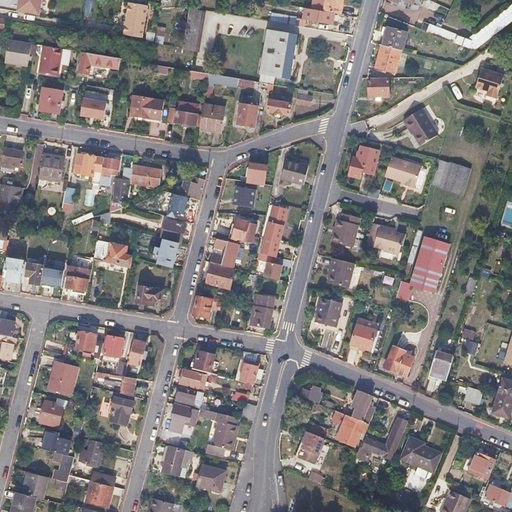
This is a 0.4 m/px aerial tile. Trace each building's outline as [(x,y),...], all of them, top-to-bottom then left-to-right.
[(39,0),(17,0),(16,10),(37,14),(39,0)] [(340,0),(311,0),(310,9),(323,11),(338,14),(340,3),(340,0)] [(434,1),(430,0),(415,0),(413,5),(429,12),(434,1)] [(127,2),(122,33),(140,36),(145,5),(127,2)] [(202,11),(188,8),(181,48),(195,50),(202,11)] [(310,9),(308,9),(307,19),(321,21),(322,16),(323,11),(310,9)] [(298,18),(279,15),(277,22),(282,23),(297,26),(298,18)] [(430,25),(427,32),(474,50),(482,44),(451,33),(430,25)] [(409,33),(388,28),(386,35),(383,46),(403,51),(404,52),(409,33)] [(294,36),(266,31),(257,82),(258,82),(267,83),(272,84),(273,75),(287,78),(294,36)] [(31,44),(7,40),(3,63),(27,67),(31,44)] [(62,49),(42,46),(38,72),(57,75),(62,49)] [(403,51),(383,46),(381,55),(377,68),(397,73),(403,51)] [(119,59),(81,52),(77,75),(87,76),(89,64),(117,69),(119,59)] [(151,64),(145,63),(144,70),(155,71),(156,65),(151,64)] [(503,75),(481,68),(477,80),(475,87),(488,91),(486,95),(496,98),(503,75)] [(208,73),(189,70),(188,77),(207,80),(208,73)] [(237,79),(208,73),(207,80),(205,94),(210,95),(212,83),(236,87),(236,85),(237,79)] [(388,77),(368,78),(368,89),(368,97),(389,96),(388,77)] [(257,82),(237,79),(236,85),(257,88),(258,82),(257,82)] [(62,92),(42,89),(39,111),(58,114),(62,92)] [(139,97),(133,96),(129,115),(158,120),(162,101),(146,99),(147,94),(140,93),(139,97)] [(103,120),(105,103),(82,99),(79,116),(103,120)] [(308,101),(295,99),(294,107),(307,109),(308,101)] [(282,103),(268,100),(266,112),(288,116),(290,104),(286,103),(286,101),(282,100),(282,103)] [(176,112),(171,111),(169,124),(174,125),(174,123),(199,127),(201,116),(197,115),(199,106),(178,102),(176,112)] [(239,103),(236,125),(254,128),(258,105),(239,103)] [(203,105),(201,116),(199,127),(199,130),(219,133),(224,108),(203,105)] [(423,108),(405,119),(410,127),(412,126),(415,129),(417,133),(416,134),(423,144),(440,133),(423,108)] [(357,158),(352,157),(348,175),(359,178),(361,173),(372,175),(379,150),(361,145),(357,158)] [(21,152),(3,148),(0,164),(0,167),(6,169),(7,165),(18,168),(21,152)] [(64,154),(43,150),(39,173),(60,177),(64,154)] [(102,159),(76,155),(73,173),(92,176),(92,175),(99,176),(101,167),(102,159)] [(102,167),(101,167),(99,176),(109,178),(110,175),(115,176),(118,162),(111,160),(111,156),(105,155),(102,167)] [(421,166),(391,157),(385,177),(407,183),(406,187),(414,189),(421,166)] [(310,165),(287,159),(281,179),(305,184),(310,165)] [(469,170),(438,160),(431,184),(462,194),(469,170)] [(266,166),(249,164),(247,182),(257,183),(263,184),(266,166)] [(160,171),(132,166),(129,183),(152,187),(158,185),(160,171)] [(187,181),(183,183),(181,190),(180,196),(189,198),(199,201),(204,181),(195,178),(192,180),(191,183),(187,181)] [(120,183),(115,182),(112,202),(118,203),(118,201),(124,202),(128,181),(121,180),(120,183)] [(21,189),(0,185),(0,186),(0,211),(16,215),(21,189)] [(253,207),(256,189),(235,186),(232,204),(253,207)] [(63,210),(73,211),(74,188),(65,187),(63,210)] [(174,195),(172,194),(167,211),(184,215),(189,198),(180,196),(174,195)] [(269,221),(283,224),(287,208),(269,204),(265,220),(269,221)] [(340,220),(337,219),(331,241),(352,247),(360,217),(342,212),(340,220)] [(237,219),(236,225),(235,229),(230,228),(228,237),(243,241),(244,236),(250,237),(252,228),(247,227),(248,222),(237,219)] [(185,225),(165,220),(160,237),(180,243),(185,225)] [(283,224),(269,221),(264,238),(278,241),(283,224)] [(396,229),(373,222),(366,243),(382,248),(381,252),(396,256),(398,247),(400,248),(404,236),(395,234),(396,229)] [(450,244),(426,237),(411,285),(435,292),(450,244)] [(178,243),(158,238),(151,263),(171,268),(178,243)] [(278,241),(264,238),(261,253),(274,256),(278,241)] [(126,247),(96,240),(93,259),(130,267),(132,257),(124,256),(126,247)] [(221,256),(213,254),(211,263),(231,268),(238,245),(217,240),(215,249),(222,251),(221,256)] [(330,263),(332,264),(327,281),(348,287),(355,263),(332,257),(330,263)] [(24,262),(5,258),(2,276),(1,280),(20,283),(24,262)] [(49,260),(45,259),(41,285),(60,288),(63,270),(47,267),(49,260)] [(277,279),(281,264),(266,261),(262,275),(277,279)] [(42,267),(27,264),(25,276),(30,277),(29,283),(39,285),(42,267)] [(233,270),(211,265),(205,283),(228,288),(233,270)] [(87,280),(67,277),(65,288),(71,289),(75,290),(75,294),(84,295),(87,280)] [(411,285),(401,282),(397,296),(406,299),(411,285)] [(162,290),(138,287),(136,302),(146,304),(147,300),(153,301),(160,302),(162,290)] [(273,298),(253,294),(248,313),(255,314),(253,325),(268,328),(273,298)] [(211,300),(196,297),(192,315),(207,317),(209,307),(219,310),(223,297),(212,295),(211,300)] [(317,303),(319,303),(315,319),(336,325),(342,302),(320,295),(317,303)] [(0,320),(0,335),(5,337),(11,338),(13,323),(0,320)] [(377,331),(357,325),(351,345),(371,351),(377,331)] [(77,343),(68,341),(65,356),(97,365),(98,360),(102,344),(97,343),(97,346),(94,346),(96,336),(79,333),(77,343)] [(0,335),(0,358),(8,360),(11,345),(4,344),(5,337),(0,335)] [(104,337),(102,344),(98,360),(103,361),(105,355),(118,358),(122,339),(104,337)] [(145,344),(133,341),(127,364),(139,367),(145,344)] [(406,351),(394,346),(385,367),(406,376),(414,357),(405,353),(406,351)] [(442,353),(437,351),(430,373),(435,375),(442,353)] [(214,356),(197,352),(192,370),(201,372),(209,374),(214,356)] [(453,356),(442,353),(435,375),(440,377),(446,379),(447,378),(453,356)] [(238,372),(241,373),(239,382),(252,385),(257,364),(241,360),(238,372)] [(77,367),(54,361),(47,388),(70,394),(77,367)] [(185,371),(183,370),(179,385),(196,389),(201,372),(192,370),(186,368),(185,371)] [(104,379),(103,384),(120,387),(119,394),(132,398),(136,379),(123,377),(122,377),(122,380),(105,376),(106,374),(95,373),(93,379),(98,380),(99,377),(104,379)] [(511,379),(504,377),(499,394),(511,397),(511,379)] [(304,388),(296,386),(293,393),(308,399),(313,385),(306,382),(304,388)] [(484,389),(469,385),(466,396),(481,401),(484,389)] [(195,391),(178,387),(175,400),(192,404),(195,391)] [(359,400),(357,405),(352,418),(369,424),(372,416),(368,414),(371,407),(369,406),(373,395),(358,389),(355,399),(359,400)] [(248,395),(235,392),(233,401),(246,404),(248,395)] [(511,397),(499,394),(493,410),(509,415),(511,406),(511,397)] [(133,403),(114,398),(110,412),(111,412),(108,423),(125,428),(128,415),(129,415),(133,403)] [(54,405),(44,402),(38,422),(57,427),(62,409),(54,407),(54,405)] [(188,408),(174,405),(170,417),(172,418),(184,420),(187,421),(187,422),(194,424),(196,420),(188,418),(190,412),(188,411),(188,408)] [(215,420),(216,413),(199,409),(197,416),(215,420)] [(332,420),(343,424),(337,438),(355,445),(360,432),(365,434),(369,424),(352,418),(336,410),(332,420)] [(215,420),(217,421),(211,445),(206,444),(204,452),(221,457),(224,449),(231,450),(238,425),(234,424),(236,418),(216,413),(215,420)] [(184,420),(172,418),(169,430),(181,433),(184,420)] [(363,447),(360,445),(357,452),(355,457),(367,463),(372,451),(392,460),(407,422),(397,418),(386,446),(367,437),(363,447)] [(57,433),(44,429),(39,449),(53,452),(65,455),(69,441),(56,437),(57,433)] [(327,439),(309,432),(299,457),(316,464),(318,459),(348,473),(355,457),(357,452),(352,450),(347,463),(342,461),(342,462),(336,460),(335,462),(328,460),(329,458),(320,455),(322,450),(326,451),(328,447),(324,445),(327,439)] [(424,442),(411,437),(402,457),(433,471),(440,453),(423,445),(424,442)] [(87,452),(81,451),(79,462),(94,466),(99,443),(90,441),(87,452)] [(184,450),(165,445),(160,466),(162,466),(161,472),(177,477),(184,450)] [(65,455),(53,452),(51,461),(59,463),(57,470),(53,469),(50,478),(66,482),(68,476),(73,457),(65,455)] [(495,460),(477,452),(469,470),(487,478),(495,460)] [(224,471),(200,465),(194,486),(218,492),(221,481),(224,471)] [(49,478),(28,473),(22,495),(35,498),(43,500),(49,478)] [(113,479),(92,474),(90,482),(111,487),(113,479)] [(111,487),(90,482),(85,502),(106,508),(111,487)] [(510,494),(490,486),(485,498),(505,506),(510,494)] [(446,505),(444,504),(441,511),(465,511),(471,499),(451,491),(446,505)] [(22,495),(16,493),(10,511),(31,511),(35,498),(22,495)] [(171,511),(173,505),(152,499),(148,511),(171,511)]
